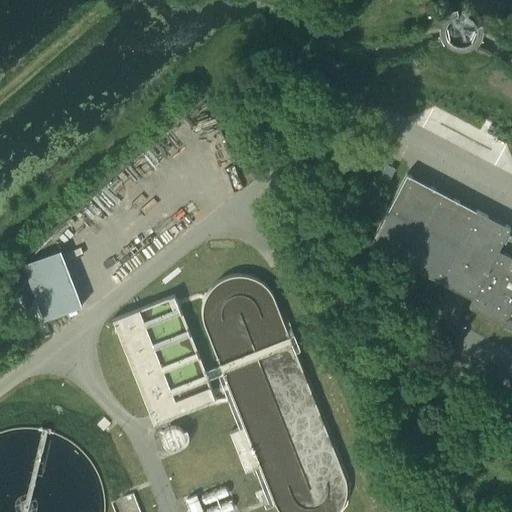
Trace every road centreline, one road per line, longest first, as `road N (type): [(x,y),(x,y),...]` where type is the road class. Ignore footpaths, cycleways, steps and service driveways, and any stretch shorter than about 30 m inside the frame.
road 1 (track): [(0,97),(113,1)]
road 2 (track): [(280,0),(367,34),(390,28),(387,0)]
